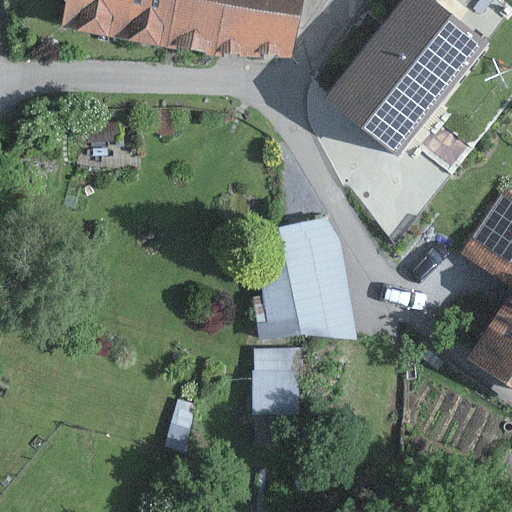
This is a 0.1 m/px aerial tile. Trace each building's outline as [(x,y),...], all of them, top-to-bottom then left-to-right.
[(64,0),(60,26),(168,48),(177,0),(64,0)] [(177,0),(168,48),(216,57),(292,59),(304,0),(177,0)] [(488,46),(432,0),(407,0),(327,97),(397,155),(488,46)] [(175,108),(146,109),(146,124),(159,135),(175,135),(175,108)] [(119,124),(86,125),(87,144),(119,143),(119,124)] [(511,197),(502,191),(461,255),(511,287),(511,291),(468,360),(511,387),(511,197)] [(302,334),(361,341),(341,243),(328,219),(252,230),(264,297),(255,299),(259,341),(302,334)] [(297,349),(253,349),(253,415),(297,415),(297,349)] [(199,406),(179,401),(167,447),(187,452),(199,406)] [(319,457),(293,462),(300,500),(325,496),(319,457)]
